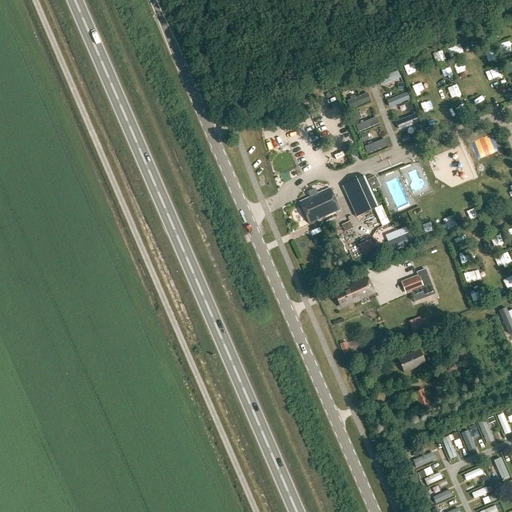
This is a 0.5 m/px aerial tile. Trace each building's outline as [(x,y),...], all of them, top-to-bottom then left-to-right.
[(403,72),(384,81),(386,86),(405,78),(403,72)] [(404,104),(406,110),(413,107),(410,101),(404,104)] [(352,113),(355,119),(360,117),(358,111),(352,113)] [(324,133),(334,127),(326,113),(316,119),(324,133)] [(363,130),(383,126),(381,117),(361,122),(363,130)] [(361,134),(363,141),(369,139),(367,132),(361,134)] [(491,152),(497,141),(487,135),(481,147),(491,152)] [(342,186),(356,218),(378,208),(364,176),(342,186)] [(390,184),(402,210),(415,204),(404,178),(390,184)] [(299,202),(309,223),(340,210),(330,188),(299,202)] [(385,210),(380,214),(383,219),(388,216),(385,210)] [(360,235),(363,245),(368,244),(365,233),(360,235)] [(418,276),(407,281),(411,292),(412,293),(415,302),(435,295),(425,270),(417,273),(418,276)] [(352,302),(353,303),(363,299),(360,293),(372,288),(367,279),(346,288),(347,290),(335,295),(340,307),(352,302)] [(425,364),(419,350),(398,359),(404,373),(425,364)] [(432,382),(436,391),(443,388),(439,379),(432,382)] [(423,390),(413,395),(420,409),(429,405),(423,390)] [(450,435),(453,442),(459,439),(457,433),(450,435)] [(498,457),(505,475),(511,472),(503,455),(498,457)] [(431,484),(446,479),(444,471),(428,477),(431,484)] [(475,492),(479,499),(492,492),(489,485),(475,492)] [(435,497),(438,503),(454,496),(451,489),(435,497)] [(484,511),(498,511),(503,510),(500,503),(484,510),(484,511)]
